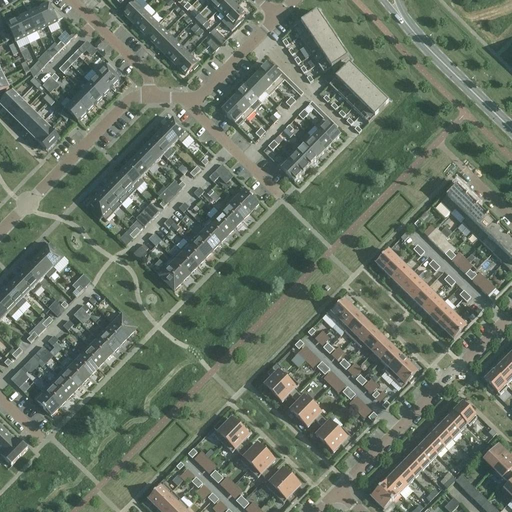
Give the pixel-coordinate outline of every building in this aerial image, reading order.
[(123,15),(130,23),(143,10),(135,2),(137,0),(129,0),(127,3),(131,7),(123,15)] [(169,8),(173,4),(169,0),(168,0),(164,3),(169,8)] [(213,0),(209,4),(217,12),(228,0),(213,0)] [(230,0),(228,0),(217,12),(225,19),(237,6),(230,0)] [(47,28),(64,19),(55,11),(52,12),(49,5),(38,10),(47,28)] [(237,6),(225,19),(233,27),(234,26),(236,28),(240,23),(239,22),(246,14),(237,6)] [(36,33),(47,28),(38,10),(28,15),(36,33)] [(151,17),(143,10),(130,23),(138,30),(151,17)] [(190,15),(195,19),(198,15),(194,11),(190,15)] [(335,41),(329,32),(323,23),(317,13),(293,29),(300,38),(306,47),(312,56),(318,65),(324,75),(348,59),(341,50),(335,41)] [(28,15),(18,20),(26,38),(36,33),(28,15)] [(146,38),(158,25),(151,17),(138,30),(146,38)] [(18,20),(7,25),(15,43),(26,38),(18,20)] [(166,33),(158,25),(146,38),(154,45),(166,33)] [(199,30),(200,30),(196,26),(191,31),(195,35),(195,34),(199,30)] [(183,28),(174,35),(179,41),(188,34),(183,28)] [(174,40),(166,33),(154,45),(161,53),(174,40)] [(218,33),(213,38),(222,46),(226,42),(218,33)] [(174,40),(161,53),(169,60),(182,48),(174,40)] [(211,40),(206,45),(215,53),(219,49),(211,40)] [(189,55),(182,48),(169,60),(177,68),(189,55)] [(198,63),(189,55),(177,68),(185,76),(192,69),(194,71),(198,67),(196,65),(198,63)] [(109,64),(97,76),(111,90),(123,78),(109,64)] [(283,81),(279,76),(275,72),(268,65),(260,73),(277,90),(284,82),(283,81)] [(339,75),(335,72),(326,81),(330,85),(329,86),(368,125),(388,104),(349,66),(339,75)] [(252,81),(265,94),(269,98),(269,97),(277,90),(260,73),(252,81)] [(111,90),(97,76),(89,84),(103,98),(111,90)] [(0,81),(0,93),(9,90),(4,80),(0,81)] [(258,101),(265,94),(252,81),(245,89),(258,102),(258,101)] [(47,83),(42,87),(46,92),(51,87),(47,83)] [(95,106),(103,98),(89,84),(81,92),(95,106)] [(245,89),(237,96),(254,113),(262,105),(258,101),(258,102),(245,89)] [(95,106),(81,92),(73,100),(87,114),(95,106)] [(20,100),(12,93),(0,104),(0,106),(7,113),(20,100)] [(254,113),(237,96),(229,104),(246,121),(254,113)] [(20,100),(7,113),(15,121),(28,108),(20,100)] [(73,100),(64,109),(78,123),(87,114),(73,100)] [(246,121),(229,104),(222,112),(238,129),(246,121)] [(28,108),(15,121),(23,129),(35,116),(28,108)] [(35,116),(23,129),(30,136),(43,123),(35,116)] [(178,141),(182,145),(189,137),(186,133),(173,120),(165,128),(178,141)] [(319,132),(332,145),(340,137),(335,131),(331,127),(326,123),(323,120),(315,128),(319,132)] [(43,123),(30,136),(38,144),(51,131),(43,123)] [(178,141),(165,128),(157,136),(171,149),(178,141)] [(51,131),(38,144),(46,152),(59,139),(51,131)] [(325,152),(332,145),(319,132),(312,139),(325,152)] [(150,144),(163,157),(171,149),(157,136),(150,144)] [(325,152),(312,139),(304,147),(317,160),(325,152)] [(142,151),(156,164),(163,157),(150,144),(142,151)] [(297,154),(296,155),(310,168),(317,160),(304,147),(297,154)] [(135,159),(148,172),(156,164),(142,151),(135,159)] [(302,175),(310,168),(296,155),(297,154),(293,151),(285,159),(302,175)] [(135,159),(127,167),(140,180),(148,172),(135,159)] [(302,175),(285,159),(277,167),(294,183),(302,175)] [(144,183),(140,180),(127,167),(119,174),(133,188),(136,191),(144,183)] [(136,191),(133,188),(119,174),(112,182),(125,195),(128,198),(136,191)] [(112,182),(104,190),(118,203),(121,206),(128,198),(125,195),(112,182)] [(174,183),(166,190),(174,198),(178,194),(182,190),(178,187),(174,183)] [(463,196),(464,195),(456,188),(443,201),(441,204),(451,214),(455,211),(467,198),(466,199),(463,196)] [(237,201),(250,214),(259,205),(241,189),(234,197),(237,200),(237,201)] [(121,206),(118,203),(104,190),(97,198),(110,211),(113,214),(121,206)] [(166,190),(159,198),(163,202),(167,206),(170,202),(174,198),(166,190)] [(237,201),(237,200),(234,197),(226,205),(243,222),(250,214),(237,201)] [(110,211),(97,198),(89,206),(95,211),(92,214),(99,222),(102,219),(106,222),(114,214),(113,214),(110,211)] [(473,206),(474,205),(467,198),(455,211),(465,221),(477,208),(476,209),(473,206)] [(196,205),(204,214),(210,208),(202,199),(196,205)] [(126,202),(129,213),(137,211),(134,200),(126,202)] [(143,213),(152,221),(159,213),(150,205),(143,213)] [(243,222),(226,205),(218,213),(235,229),(243,222)] [(477,208),(465,221),(462,224),(472,234),(488,218),(487,218),(486,219),(483,216),(484,215),(477,208)] [(152,221),(143,213),(135,220),(144,229),(152,221)] [(235,229),(218,213),(210,221),(214,224),(228,237),(235,229)] [(472,234),(482,244),(498,228),(497,229),(494,226),(494,225),(488,218),(472,234)] [(214,224),(207,231),(206,231),(220,245),(228,237),(214,224)] [(176,243),(181,238),(171,228),(166,234),(176,243)] [(206,231),(207,231),(203,228),(195,236),(199,239),(212,252),(220,245),(206,231)] [(482,244),(492,254),(508,238),(507,239),(504,236),(505,235),(498,228),(482,244)] [(447,239),(443,236),(441,233),(436,229),(435,230),(427,238),(431,242),(438,248),(445,241),(447,239)] [(492,254),(503,265),(511,255),(511,242),(508,238),(492,254)] [(191,247),(205,260),(212,253),(213,253),(212,252),(199,239),(192,247),(191,247)] [(449,244),(445,241),(438,248),(441,252),(445,256),(449,251),(452,254),(456,251),(449,244)] [(191,247),(192,247),(188,243),(180,251),(197,268),(205,260),(191,247)] [(48,248),(40,256),(53,269),(64,258),(50,245),(48,248)] [(197,268),(180,251),(172,259),(176,263),(176,262),(190,276),(197,268)] [(384,273),(397,260),(388,252),(376,265),(384,273)] [(511,255),(503,265),(511,273),(511,255)] [(40,256),(32,263),(46,277),(53,269),(40,256)] [(404,267),(397,260),(384,273),(392,280),(404,267)] [(176,263),(169,270),(182,283),(190,276),(176,262),(176,263)] [(32,263),(25,271),(38,284),(46,277),(32,263)] [(169,270),(166,266),(157,275),(157,274),(157,275),(174,292),(182,283),(169,270)] [(392,280),(399,288),(412,275),(404,267),(392,280)] [(38,284),(25,271),(17,279),(30,292),(34,296),(42,288),(38,284)] [(473,274),(468,279),(471,282),(477,276),(474,273),(473,274)] [(420,282),(412,275),(399,288),(407,295),(420,282)] [(30,292),(17,279),(9,287),(23,300),(30,292)] [(420,282),(407,295),(415,303),(427,290),(420,282)] [(23,300),(9,287),(2,294),(15,308),(19,311),(26,303),(23,300)] [(435,297),(427,290),(415,303),(422,310),(435,297)] [(19,311),(15,308),(2,294),(0,296),(0,307),(8,315),(11,319),(19,311)] [(430,318),(443,305),(435,297),(422,310),(430,318)] [(97,305),(106,314),(113,307),(104,298),(97,305)] [(326,315),(337,325),(353,309),(344,301),(336,309),(334,307),(326,315)] [(451,313),(443,305),(430,318),(438,326),(451,313)] [(361,317),(353,309),(337,325),(345,333),(361,317)] [(458,320),(451,313),(438,326),(446,333),(458,320)] [(127,340),(135,331),(118,314),(118,315),(110,323),(113,326),(127,340)] [(369,325),(361,317),(345,333),(353,341),(369,325)] [(466,328),(458,320),(446,333),(454,341),(466,328)] [(77,323),(72,327),(82,337),(87,333),(77,323)] [(361,350),(365,346),(364,346),(377,333),(369,325),(353,341),(361,350)] [(127,340),(113,326),(106,334),(119,347),(127,340)] [(62,328),(54,332),(57,339),(65,335),(62,328)] [(112,355),(119,347),(106,334),(103,331),(95,338),(112,355)] [(319,347),(325,338),(316,332),(310,340),(319,347)] [(364,346),(365,346),(373,354),(385,341),(377,333),(364,346)] [(112,355),(95,338),(87,346),(104,363),(112,355)] [(393,349),(385,341),(373,354),(381,362),(393,349)] [(295,347),(299,351),(304,345),(300,342),(295,347)] [(87,346),(80,354),(97,370),(104,363),(87,346)] [(51,352),(60,361),(65,357),(56,348),(51,352)] [(389,370),(401,357),(393,349),(381,362),(388,370),(389,370)] [(51,354),(45,356),(50,368),(55,365),(51,354)] [(97,370),(80,354),(72,362),(89,378),(97,370)] [(409,365),(401,357),(389,370),(388,370),(385,373),(394,381),(409,365)] [(500,366),(511,377),(511,362),(508,358),(500,366)] [(72,362),(65,369),(82,386),(89,378),(72,362)] [(321,372),(326,367),(322,363),(317,368),(321,372)] [(418,373),(409,365),(394,381),(402,390),(408,383),(410,385),(417,378),(415,376),(418,373)] [(493,374),(507,388),(508,388),(506,386),(511,380),(511,377),(500,366),(493,374)] [(330,371),(326,367),(321,372),(325,376),(330,371)] [(272,395),(273,396),(288,380),(280,371),(278,373),(273,368),(267,375),(272,379),(265,386),(273,395),(272,395)] [(82,386),(65,369),(57,377),(74,394),(82,386)] [(18,374),(11,381),(19,389),(29,379),(25,376),(21,371),(18,374)] [(384,385),(388,381),(379,373),(376,377),(384,385)] [(487,387),(493,393),(494,391),(500,396),(507,388),(493,374),(485,382),(488,385),(487,387)] [(57,377),(50,385),(67,401),(74,394),(57,377)] [(288,380),(273,396),(273,395),(282,403),(289,396),(293,400),(299,394),(295,390),(299,386),(290,377),(288,380)] [(67,401),(50,385),(42,392),(59,409),(67,401)] [(346,398),(351,392),(347,388),(342,394),(346,398)] [(42,392),(34,400),(51,417),(59,409),(42,392)] [(355,396),(351,392),(346,398),(350,401),(355,396)] [(298,421),(312,407),(316,403),(307,394),(304,398),(299,394),(293,400),(297,404),(290,412),(299,420),(298,421)] [(462,405),(454,413),(469,427),(477,419),(472,414),(473,412),(467,407),(466,408),(462,405)] [(315,421),(319,425),(325,419),(312,407),(298,421),(299,420),(308,429),(315,421)] [(447,421),(460,433),(467,426),(469,428),(469,427),(454,413),(447,421)] [(373,414),(368,419),(372,423),(377,418),(373,414)] [(329,423),(325,419),(319,425),(323,429),(316,437),(324,445),(322,447),(322,448),(338,432),(329,423)] [(240,429),(242,427),(242,426),(241,427),(241,426),(241,427),(237,423),(236,425),(231,420),(224,428),(220,424),(219,423),(213,430),(214,430),(218,434),(214,437),(223,446),(240,429)] [(447,421),(439,428),(452,441),(460,433),(447,421)] [(345,451),(354,441),(341,428),(338,432),(322,448),(325,446),(333,454),(340,447),(345,451)] [(432,436),(445,449),(452,441),(439,428),(432,436)] [(240,429),(223,446),(232,454),(235,451),(239,455),(240,455),(245,450),(245,449),(241,446),(246,440),(248,437),(240,429)] [(488,434),(493,439),(496,435),(492,431),(488,434)] [(0,452),(1,453),(13,440),(6,433),(0,438),(0,452)] [(432,436),(424,444),(437,457),(445,449),(432,436)] [(13,440),(1,453),(0,453),(0,456),(11,467),(28,451),(15,438),(13,440)] [(417,451),(430,464),(437,457),(424,444),(417,451)] [(245,450),(240,455),(240,456),(244,459),(240,463),(249,471),(266,453),(265,454),(257,446),(250,454),(245,450),(246,450),(245,450)] [(488,448),(480,456),(493,470),(506,457),(498,448),(492,453),(488,448)] [(192,459),(197,454),(193,450),(188,455),(192,459)] [(417,451),(409,459),(422,472),(430,464),(417,451)] [(266,453),(249,471),(257,480),(261,476),(265,480),(271,474),(267,470),(274,463),(266,454),(266,453)] [(511,462),(506,457),(493,470),(506,482),(511,475),(511,472),(510,470),(511,468),(511,462)] [(401,467),(414,480),(422,472),(409,459),(401,467)] [(401,467),(394,475),(407,487),(414,480),(401,467)] [(182,470),(176,475),(183,482),(188,477),(182,470)] [(271,474),(265,480),(265,481),(269,484),(266,488),(275,496),(292,479),(292,478),(291,479),(282,471),(275,479),(271,475),(271,474)] [(210,477),(214,481),(219,476),(215,472),(210,477)] [(386,482),(399,495),(407,487),(394,475),(386,482)] [(218,485),(223,480),(219,476),(214,481),(218,485)] [(292,479),(275,496),(283,505),(287,501),(291,505),(291,506),(297,500),(293,495),(300,488),(291,480),(292,479)] [(386,482),(379,490),(392,503),(399,495),(386,482)] [(419,497),(424,492),(413,482),(409,487),(419,497)] [(148,501),(156,509),(169,496),(169,497),(173,493),(164,484),(160,488),(158,486),(154,491),(155,493),(148,501)] [(474,490),(470,485),(464,491),(468,496),(474,490)] [(371,498),(380,507),(384,511),(392,503),(379,490),(371,498)] [(474,490),(468,496),(473,500),(479,494),(474,490)] [(169,511),(177,504),(169,497),(169,496),(156,509),(159,511),(169,511)] [(240,506),(245,501),(241,497),(236,502),(240,506)] [(185,511),(189,509),(180,500),(177,504),(169,511),(185,511)] [(245,501),(240,506),(244,510),(249,505),(245,501)]
